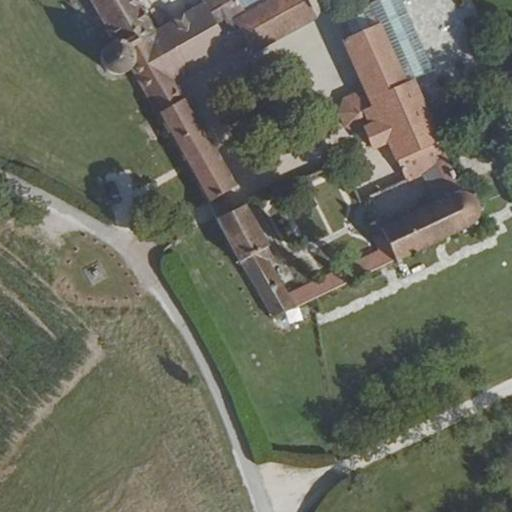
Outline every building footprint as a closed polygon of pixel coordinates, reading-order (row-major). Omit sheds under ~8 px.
[(228,27),(178,53),(149,0),(100,0),(127,46),(133,56),(123,62),(119,69),(121,77),(123,83),(130,89),(139,93),(146,92),(151,89),(191,159),(228,222),(260,205),(201,98),(269,59),(258,38),(239,48),(228,27)] [(239,0),(245,10),(264,0),(239,0)] [(397,0),(383,0),(378,3),(386,21),(404,13),(397,0)] [(335,20),(324,1),(258,38),(269,59),(275,71),(343,35),(335,20)] [(364,44),(371,59),(405,43),(413,40),(404,23),(364,44)] [(405,43),(371,59),(390,107),(380,111),(377,112),(377,113),(370,115),(365,130),(371,143),(385,149),(388,148),(391,146),(408,138),(398,116),(431,103),(405,43)] [(391,146),(388,148),(398,170),(417,162),(435,199),(458,194),(470,217),(485,214),(465,168),(437,98),(432,100),(433,102),(431,103),(398,116),(408,138),(391,146)] [(118,175),(121,198),(132,197),(130,174),(118,175)] [(492,208),(488,216),(485,214),(470,217),(438,232),(433,224),(423,227),(425,236),(410,241),(403,236),(401,240),(418,279),(420,284),(427,280),(426,272),(442,267),(445,273),(453,271),(450,263),(467,257),(470,264),(479,262),(478,253),(485,250),(489,258),(496,254),(495,246),(500,244),(506,247),(508,240),(500,237),(502,231),(509,229),(506,222),(498,226),(495,219),(498,213),(492,208)] [(296,274),(264,219),(235,236),(291,333),(313,324),(305,309),(288,276),(296,274)] [(410,282),(418,279),(401,240),(393,242),(398,253),(405,269),(410,282)] [(410,282),(405,269),(305,309),(313,324),(410,282)]
